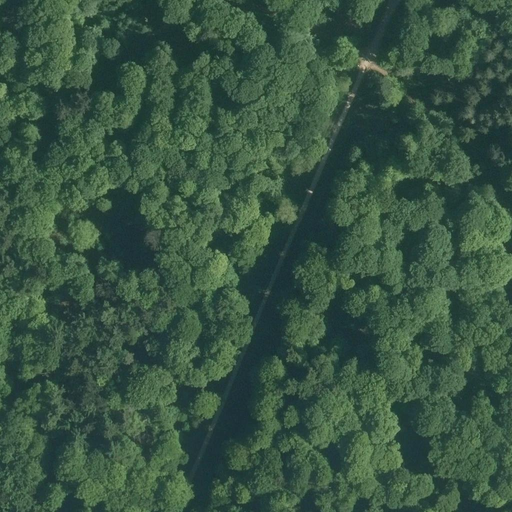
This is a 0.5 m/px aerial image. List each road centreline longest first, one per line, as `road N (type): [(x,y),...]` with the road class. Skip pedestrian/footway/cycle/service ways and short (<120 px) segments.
road 1 (track): [(477,511),(313,290),(272,280),(0,153)]
road 2 (track): [(177,511),(368,57)]
road 3 (track): [(368,57),(320,25),(267,4),(216,3),(191,10),(0,143)]
road 4 (track): [(291,511),(0,401)]
road 5 (track): [(368,57),(511,177)]
road 6 (track): [(511,327),(500,218),(511,195)]
